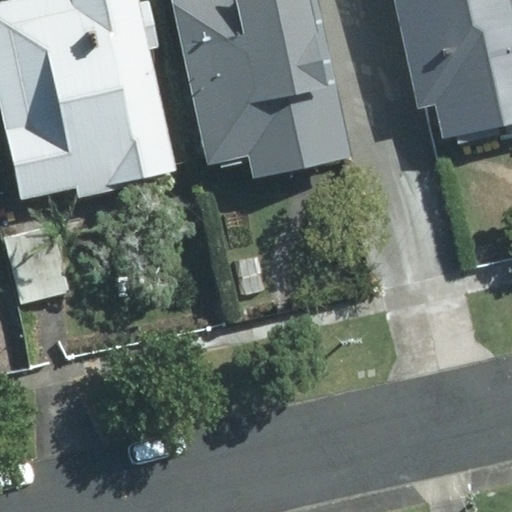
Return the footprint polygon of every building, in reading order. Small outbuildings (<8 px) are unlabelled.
[(147,0),(33,0),(0,7),(0,92),(21,195),(84,182),(87,195),(132,185),(131,179),(183,168),(147,0)] [(324,0),(179,0),(214,166),(258,158),(261,176),(355,157),(324,0)] [(511,0),(401,0),(425,106),(443,102),(451,137),(511,123),(511,0)] [(57,227),(10,238),(25,302),(71,291),(57,227)] [(141,292),(98,298),(103,327),(146,319),(141,292)]
